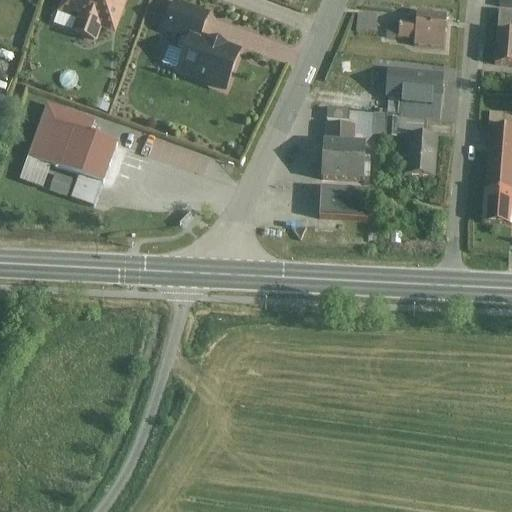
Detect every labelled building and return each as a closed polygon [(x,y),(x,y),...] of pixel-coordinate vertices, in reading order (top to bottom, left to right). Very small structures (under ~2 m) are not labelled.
[(96,29),(111,34),(123,0),(61,0),(56,17),(75,24),(70,40),(90,47),(96,29)] [(269,0),(293,8),(295,0),(269,0)] [(511,0),(497,0),(494,70),(511,70),(511,0)] [(187,35),(199,39),(204,24),(171,12),(163,36),(184,43),(187,35)] [(446,55),(448,19),(407,17),(406,30),(396,29),(395,44),(413,46),(413,53),(446,55)] [(375,40),(377,21),(357,19),(355,38),(375,40)] [(187,35),(184,43),(171,78),(226,98),(242,54),(199,39),(187,35)] [(441,124),(444,83),(384,78),(382,105),(401,106),(400,121),(441,124)] [(119,85),(109,81),(97,114),(108,117),(119,85)] [(95,126),(50,109),(30,164),(102,191),(117,150),(90,140),(95,126)] [(361,188),(362,153),(357,153),(358,129),(347,129),(347,116),(321,115),(319,187),(361,188)] [(483,193),(481,227),(511,228),(511,132),(488,131),(485,193),(483,193)] [(160,137),(152,156),(206,177),(213,157),(160,137)] [(436,183),(438,143),(405,142),(403,182),(436,183)] [(343,196),(320,196),(320,223),(343,223),(343,196)]
